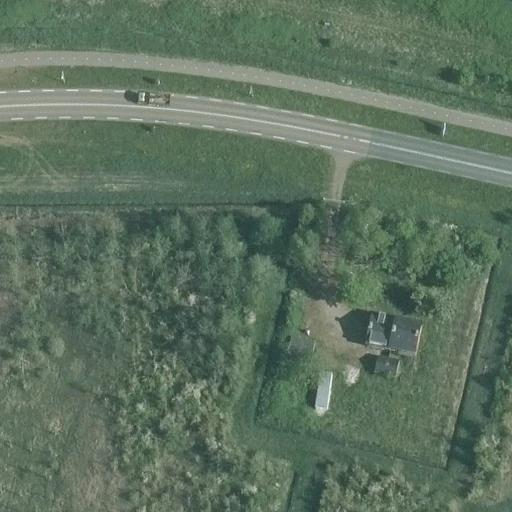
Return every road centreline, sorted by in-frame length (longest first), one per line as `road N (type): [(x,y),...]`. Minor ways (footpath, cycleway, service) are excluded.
road 1 (primary): [(346,138),(179,110),(0,107)]
road 2 (primary): [(511,174),(346,138)]
